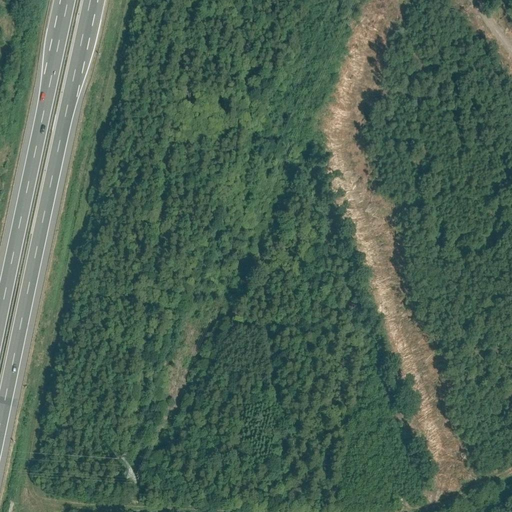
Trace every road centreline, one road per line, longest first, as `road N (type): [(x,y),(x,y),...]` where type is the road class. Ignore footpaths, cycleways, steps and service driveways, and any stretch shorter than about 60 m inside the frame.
road 1 (motorway): [(0,423),(90,0)]
road 2 (motorway): [(68,0),(0,317)]
